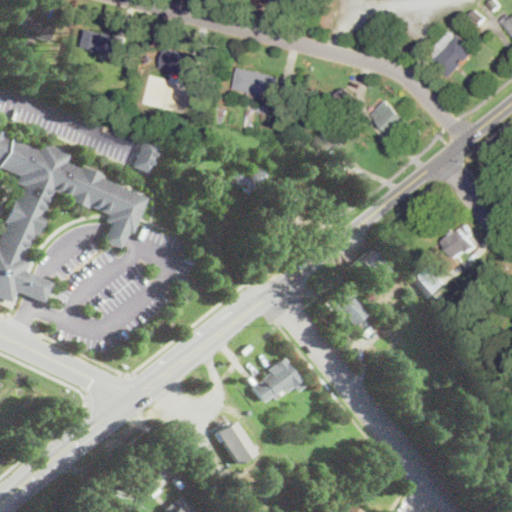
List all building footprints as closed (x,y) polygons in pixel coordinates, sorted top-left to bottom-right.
[(498,0),(502,5),(495,11),(489,3),(493,0),(498,0)] [(488,18),(480,27),(469,18),(477,8),(488,18)] [(48,38),(47,39),(13,31),(17,13),(27,15),(52,20),(48,38)] [(511,32),(502,20),(510,14),(511,16),(511,32)] [(127,37),(123,56),(86,48),(91,29),(127,37)] [(451,31),(457,36),(460,33),(477,50),(451,77),(434,60),(437,57),(431,52),(451,31)] [(200,61),(196,78),(162,68),(167,48),(201,57),(200,61)] [(281,77),(275,99),(236,89),(241,67),(281,77)] [(74,75),(71,83),(66,81),(69,73),(74,75)] [(93,82),(91,88),(82,85),(84,79),(93,82)] [(351,106),(350,107),(338,98),(345,88),(357,96),(351,106)] [(207,91),(205,100),(197,98),(200,89),(207,91)] [(337,94),(335,101),(324,98),(327,91),(337,94)] [(159,94),(157,100),(150,98),(152,92),(159,94)] [(394,103),(410,119),(408,121),(412,125),(400,137),(395,132),(393,134),(374,115),(380,109),(384,113),(394,103)] [(229,109),(225,124),(210,120),(214,105),(229,109)] [(344,140),(333,152),(327,146),(324,150),(317,143),(320,139),(318,137),(334,119),(348,131),(341,138),(344,140)] [(297,126),(293,136),(285,133),(289,123),(297,126)] [(0,133),(1,134),(0,136),(33,149),(36,141),(64,153),(61,161),(76,168),(77,165),(99,174),(98,176),(147,196),(132,232),(126,230),(118,247),(102,240),(109,223),(103,220),(106,213),(86,205),(85,208),(63,199),(65,196),(49,189),(40,212),(43,213),(33,235),(31,234),(22,256),(29,259),(24,270),(51,281),(43,302),(15,290),(11,301),(0,296),(0,133)] [(148,170),(147,172),(131,165),(143,138),(159,144),(148,170)] [(250,164),(268,182),(250,200),(234,183),(232,186),(225,179),(235,169),(240,175),(250,164)] [(218,189),(209,196),(200,186),(216,171),(221,176),(213,184),(218,189)] [(476,248),(469,253),(467,250),(456,258),(444,241),(467,224),(473,233),(470,236),(478,246),(476,248)] [(368,247),(390,276),(381,283),(376,276),(368,282),(362,274),(367,271),(355,256),(368,247)] [(447,283),(432,296),(413,274),(428,261),(447,283)] [(366,318),(357,325),(353,320),(348,324),(332,304),(346,293),(366,318)] [(303,385),(296,390),(292,385),(285,390),(282,385),(261,402),(249,387),(268,372),(266,369),(281,357),(298,380),(303,385)] [(504,374),(500,379),(495,375),(499,370),(504,374)] [(232,420),(248,446),(253,442),(256,447),(251,450),(252,452),(234,463),(215,431),(232,420)] [(159,511),(178,494),(191,508),(188,510),(189,511),(159,511)] [(335,511),(341,502),(357,511),(335,511)]
